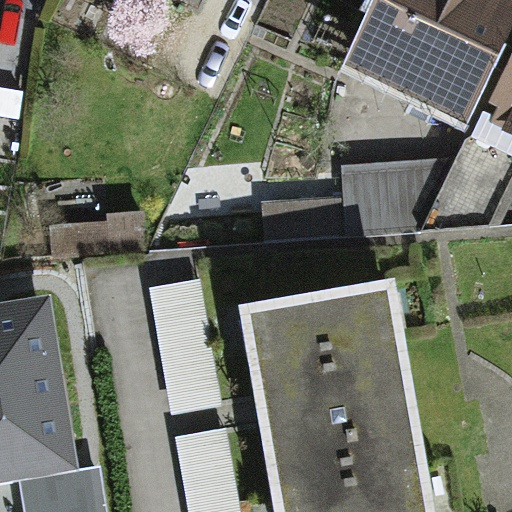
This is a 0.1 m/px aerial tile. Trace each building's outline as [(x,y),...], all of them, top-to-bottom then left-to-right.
[(458,109),(507,8),(491,0),(386,0),(357,60),(458,109)] [(511,154),(511,86),(497,119),(486,114),(475,137),(511,154)] [(511,154),(475,137),(464,142),(450,170),(419,233),(499,228),(511,187),(511,154)] [(346,238),(419,233),(450,170),(342,178),(346,238)] [(109,223),(52,227),(55,253),(145,247),(143,216),(108,218),(109,223)] [(200,280),(159,287),(181,412),(221,405),(200,280)] [(254,357),(278,495),(291,493),(294,511),(416,511),(409,472),(423,470),(398,331),(385,334),(377,287),(259,307),(267,354),(254,357)] [(44,311),(0,318),(0,482),(69,471),(44,311)] [(198,511),(240,511),(226,429),(185,436),(198,511)] [(100,511),(95,480),(26,491),(29,511),(100,511)]
